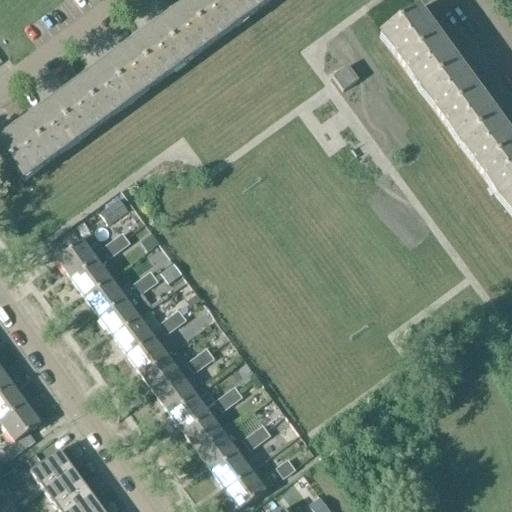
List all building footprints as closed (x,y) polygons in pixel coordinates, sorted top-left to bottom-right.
[(195,0),(157,28),(184,66),(238,27),(218,0),(195,0)] [(218,0),(238,27),(274,0),(218,0)] [(379,39),(419,93),(456,65),(417,12),(379,39)] [(130,105),(184,66),(157,28),(103,68),(130,105)] [(458,146),(495,119),(456,65),(419,93),(458,146)] [(77,144),(130,105),(103,68),(49,107),(77,144)] [(334,78),(344,92),(357,82),(347,68),(334,78)] [(0,152),(23,184),(77,144),(49,107),(0,142),(0,152)] [(458,146),(497,200),(511,189),(511,142),(495,119),(458,146)] [(511,220),(511,189),(497,200),(511,220)] [(107,229),(127,215),(118,202),(98,216),(107,229)] [(122,236),(102,251),(109,262),(130,247),(122,236)] [(152,237),(140,246),(147,255),(159,247),(152,237)] [(56,263),(70,283),(96,264),(81,244),(56,263)] [(96,264),(70,283),(84,302),(110,283),(96,264)] [(174,268),(162,277),(169,287),(182,278),(174,268)] [(84,302),(98,321),(124,303),(133,296),(137,301),(158,285),(150,275),(131,289),(128,285),(117,293),(110,283),(84,302)] [(193,293),(183,300),(191,311),(201,304),(193,293)] [(124,303),(98,321),(112,340),(138,322),(124,303)] [(126,359),(152,341),(162,334),(165,339),(186,324),(178,313),(158,327),(156,324),(145,332),(138,322),(112,340),(126,359)] [(126,359),(140,378),(140,379),(166,360),(152,341),(126,359)] [(206,351),(185,367),(194,378),(214,363),(206,351)] [(140,379),(154,398),(180,380),(166,360),(140,379)] [(0,396),(11,388),(0,373),(0,396)] [(180,380),(154,398),(168,417),(194,399),(180,380)] [(0,425),(25,408),(11,388),(0,396),(0,425)] [(234,390),(213,405),(221,416),(242,401),(234,390)] [(168,417),(182,436),(208,418),(194,399),(168,417)] [(25,408),(0,425),(0,427),(14,446),(28,436),(40,427),(25,408)] [(182,436),(184,439),(196,455),(222,437),(208,418),(182,436)] [(262,428),(241,444),(250,455),(270,439),(262,428)] [(290,428),(279,436),(286,445),(297,437),(290,428)] [(14,446),(3,454),(10,464),(35,446),(28,436),(14,446)] [(196,455),(210,475),(236,456),(222,437),(196,455)] [(43,495),(73,473),(59,454),(29,475),(43,495)] [(236,456),(210,475),(224,494),(250,475),(236,456)] [(275,472),(282,482),(295,473),(287,463),(275,472)] [(55,511),(57,511),(86,491),(73,473),(43,495),(55,511)] [(224,494),(237,511),(241,511),(264,495),(250,475),(224,494)] [(57,511),(96,511),(100,510),(86,491),(57,511)] [(319,502),(309,509),(310,511),(322,511),(325,510),(319,502)]
